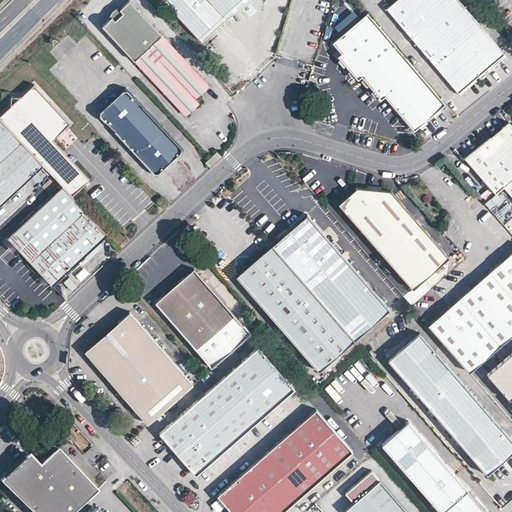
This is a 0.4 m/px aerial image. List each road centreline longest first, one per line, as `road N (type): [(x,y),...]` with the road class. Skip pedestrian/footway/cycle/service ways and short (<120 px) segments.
road 1 (unclassified): [(51,334),(264,139),(286,136),(401,165),(428,154),(511,87)]
road 2 (unclassified): [(51,367),(183,511)]
road 3 (unknown): [(208,511),(346,394)]
road 4 (unknown): [(468,122),(382,19)]
